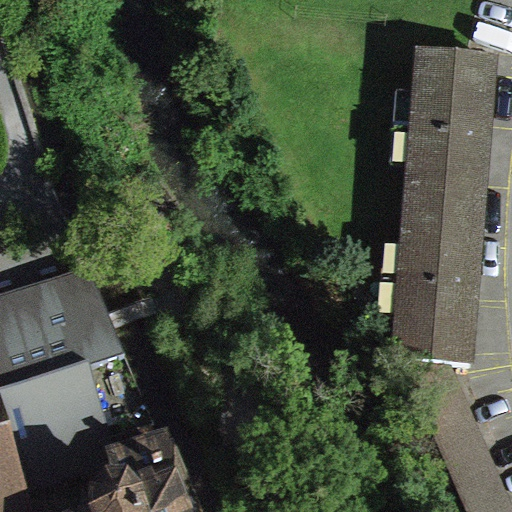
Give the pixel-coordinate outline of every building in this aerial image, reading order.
[(415,49),(390,352),(471,359),(496,55),(415,49)] [(0,388),(30,493),(112,467),(107,452),(114,450),(111,440),(153,426),(93,265),(0,295),(0,388)] [(511,511),(511,500),(456,373),(417,390),(470,511),(511,511)] [(35,511),(30,493),(0,388),(0,511),(35,511)] [(90,505),(70,511),(207,511),(176,430),(114,450),(107,452),(112,467),(114,472),(108,472),(91,486),(90,505)]
